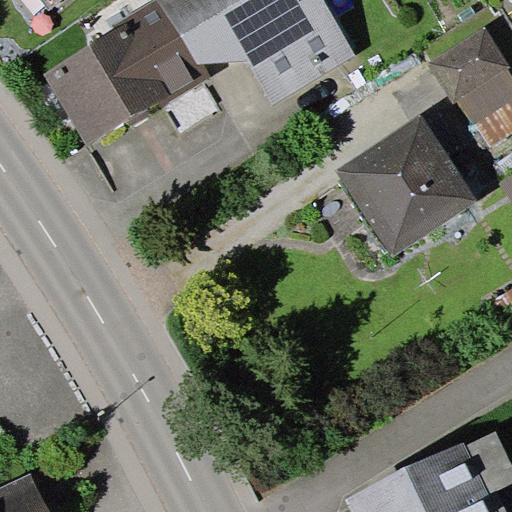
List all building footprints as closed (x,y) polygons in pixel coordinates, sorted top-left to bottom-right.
[(42,0),(49,9),(59,0),(42,0)] [(157,0),(156,0),(113,25),(116,29),(45,73),(88,147),(211,77),(205,63),(198,64),(157,0)] [(157,0),(198,64),(205,63),(249,61),(273,105),(356,55),(323,0),(157,0)] [(511,67),(485,27),(427,64),(453,104),(458,101),(474,125),(477,124),(511,100),(511,74),(509,69),(511,67)] [(511,132),(511,100),(477,124),(491,146),(511,132)] [(422,115),(336,170),(392,256),(478,201),(422,115)] [(511,175),(500,184),(511,201),(511,175)] [(464,442),(345,499),(350,511),(506,511),(497,491),(511,483),(511,463),(496,431),(466,446),(464,442)] [(49,511),(31,474),(0,488),(0,511),(49,511)]
